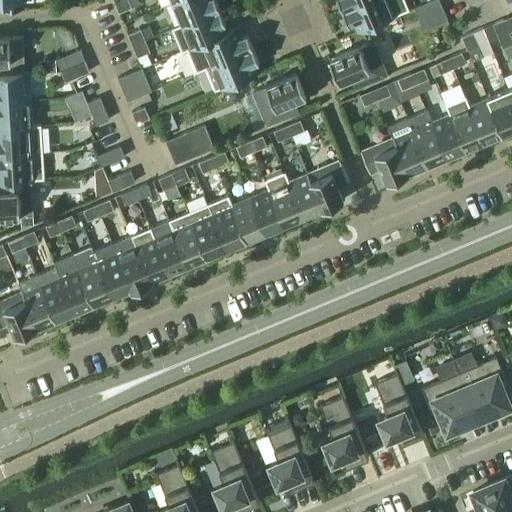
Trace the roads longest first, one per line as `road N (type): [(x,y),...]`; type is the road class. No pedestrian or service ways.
road 1 (residential): [(8,373),(511,166)]
road 2 (tertiary): [(192,359),(511,226)]
road 3 (tertiary): [(0,454),(192,359)]
road 4 (tertiary): [(192,359),(0,424)]
road 5 (residential): [(331,511),(511,435)]
